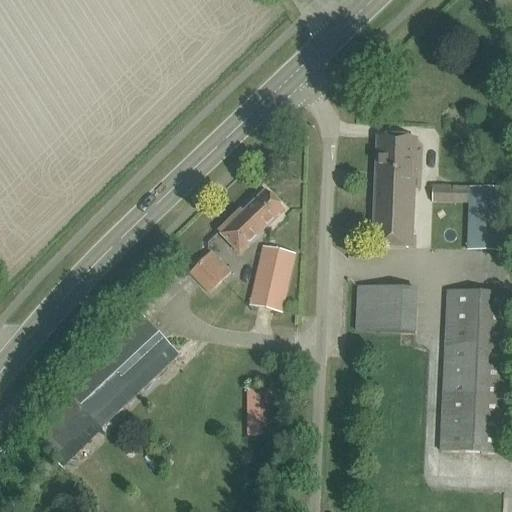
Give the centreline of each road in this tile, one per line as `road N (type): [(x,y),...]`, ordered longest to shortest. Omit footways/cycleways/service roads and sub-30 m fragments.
road 1 (unclassified): [(311,511),(329,131),(314,98),(290,74)]
road 2 (secondary): [(0,370),(65,292),(290,74)]
